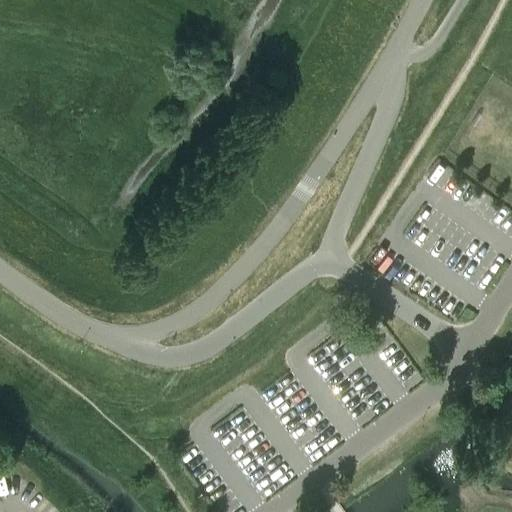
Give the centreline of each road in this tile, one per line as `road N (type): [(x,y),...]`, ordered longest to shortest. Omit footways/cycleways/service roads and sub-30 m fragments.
road 1 (residential): [(104,337),(151,335),(193,317),(273,234),(381,74)]
road 2 (residential): [(267,511),(445,378),(468,347)]
road 3 (tertiary): [(328,260),(199,353),(146,356),(104,337)]
road 4 (residential): [(328,260),(392,95),(381,74)]
road 5 (tertiary): [(468,347),(328,260)]
road 6 (tertiary): [(0,270),(104,337)]
